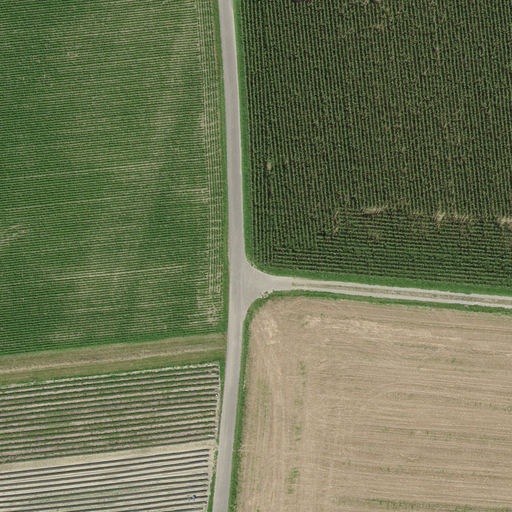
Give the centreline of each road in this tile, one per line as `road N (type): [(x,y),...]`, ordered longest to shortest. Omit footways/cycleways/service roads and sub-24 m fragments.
road 1 (track): [(230,0),(241,284),(223,511)]
road 2 (track): [(241,284),(511,303)]
